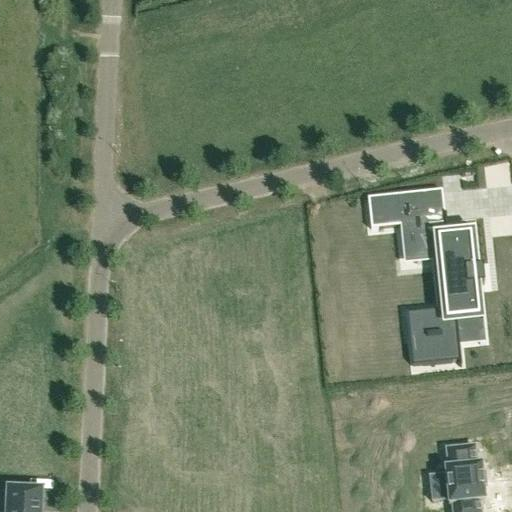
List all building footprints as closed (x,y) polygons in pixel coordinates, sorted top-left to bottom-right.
[(511,66),(494,70),(499,94),(511,91),(511,66)] [(399,229),(396,198),(367,201),(371,232),(399,229)] [(324,208),(310,210),(313,234),(327,232),(324,208)] [(448,241),(448,236),(446,223),(403,227),(407,263),(439,260),(439,264),(445,313),(447,336),(420,339),(423,368),(461,364),(459,349),(458,337),(480,335),(470,239),(448,241)] [(445,478),(429,479),(432,504),(448,503),(448,508),(452,508),(452,511),(480,511),(480,505),(484,504),(483,493),(485,493),(484,480),(482,480),(480,469),(476,469),(474,449),(446,452),(448,472),(445,472),(445,478)] [(40,511),(41,494),(7,492),(6,511),(40,511)]
